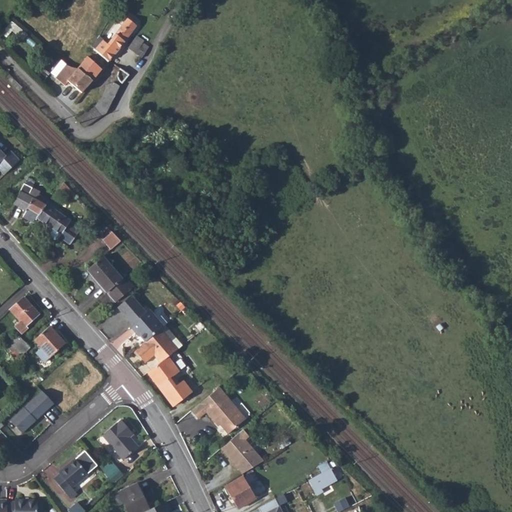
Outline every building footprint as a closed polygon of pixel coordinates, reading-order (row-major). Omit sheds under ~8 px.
[(104,41),(97,49),(110,60),(115,53),(119,48),(136,28),(128,21),(109,44),(105,40),(104,41)] [(129,48),(143,59),(152,48),(144,42),(144,40),(139,35),(129,48)] [(97,48),(89,57),(103,69),(110,60),(97,49),(104,41),(99,37),(93,45),(97,48)] [(89,57),(79,68),(94,80),(103,69),(89,57)] [(57,79),(61,83),(65,78),(69,81),(83,93),(94,80),(79,68),(72,66),(64,59),(53,72),(59,77),(57,79)] [(131,75),(121,68),(120,71),(120,77),(126,82),(131,75)] [(107,90),(104,96),(114,103),(123,86),(119,85),(110,86),(107,90)] [(98,105),(94,108),(104,117),(108,114),(114,103),(104,96),(98,105)] [(77,120),(84,127),(91,126),(104,117),(94,108),(80,118),(77,120)] [(0,156),(0,174),(2,177),(16,164),(7,153),(1,158),(0,156)] [(39,192),(24,184),(12,204),(25,212),(20,218),(30,225),(35,219),(36,216),(43,206),(34,200),(39,192)] [(80,228),(44,205),(43,206),(36,216),(35,219),(50,229),(47,234),(47,237),(54,241),(56,241),(58,238),(69,245),(80,228)] [(114,230),(103,238),(111,248),(121,240),(114,230)] [(102,258),(86,271),(100,287),(101,286),(107,292),(121,280),(102,258)] [(121,280),(107,292),(115,302),(130,290),(121,280)] [(130,296),(115,308),(130,326),(144,313),(130,296)] [(23,299),(9,311),(20,322),(14,327),(20,335),(27,329),(25,327),(37,315),(23,299)] [(130,326),(128,328),(133,334),(135,333),(143,343),(149,338),(159,330),(161,327),(162,327),(147,310),(144,313),(130,326)] [(49,327),(33,341),(40,348),(35,353),(44,362),(65,344),(63,342),(65,340),(58,332),(55,334),(49,327)] [(143,343),(134,352),(144,364),(153,356),(159,363),(160,362),(176,350),(159,330),(149,338),(143,343)] [(4,346),(10,353),(22,342),(22,341),(16,335),(4,346)] [(10,353),(9,355),(14,360),(28,348),(22,342),(10,353)] [(159,363),(146,373),(171,406),(190,392),(182,382),(175,387),(169,379),(172,377),(160,362),(159,363)] [(217,388),(190,412),(197,420),(205,412),(214,423),(217,420),(220,424),(219,425),(227,434),(242,422),(234,413),(237,411),(217,388)] [(42,390),(10,420),(22,433),(54,403),(42,390)] [(244,420),(237,411),(234,413),(242,422),(244,420)] [(127,438),(125,435),(129,432),(119,421),(115,424),(115,423),(101,436),(122,459),(136,447),(127,438)] [(238,434),(220,449),(226,455),(227,454),(230,456),(229,460),(237,469),(256,453),(244,439),(248,436),(243,430),(238,434)] [(86,472),(96,465),(83,449),(73,457),(86,472)] [(256,453),(237,469),(240,473),(262,459),(256,453)] [(58,471),(52,476),(62,489),(66,495),(73,490),(69,486),(86,472),(73,457),(57,470),(58,471)] [(110,462),(101,471),(112,484),(122,474),(110,462)] [(321,486),(320,483),(335,474),(328,462),(306,475),(315,490),(321,486)] [(242,477),(224,488),(236,509),(255,498),(242,477)] [(134,484),(116,492),(125,511),(143,511),(146,510),(134,484)] [(273,495),(277,502),(285,497),(281,490),(273,495)] [(347,494),(336,500),(340,509),(351,503),(347,494)] [(261,511),(259,511),(258,511),(283,511),(277,502),(273,495),(257,505),(261,511)] [(6,502),(6,511),(36,511),(37,501),(15,500),(14,502),(6,502)] [(169,510),(165,502),(146,510),(143,511),(166,511),(169,510)]
